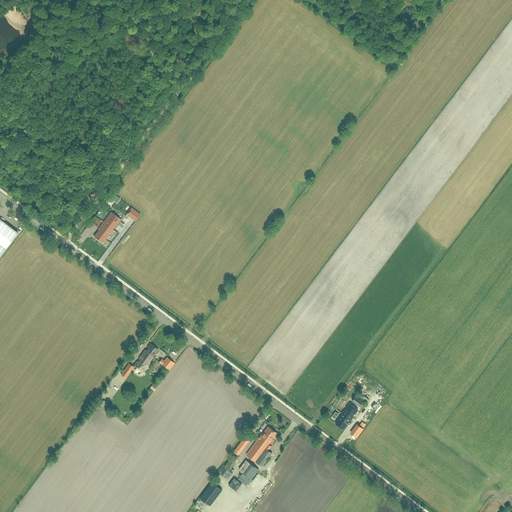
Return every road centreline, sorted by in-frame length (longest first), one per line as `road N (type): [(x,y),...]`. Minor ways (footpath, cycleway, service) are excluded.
road 1 (tertiary): [(418,511),(0,196)]
road 2 (track): [(191,73),(66,239)]
road 3 (track): [(304,0),(389,61),(441,0)]
road 4 (track): [(88,0),(187,71)]
